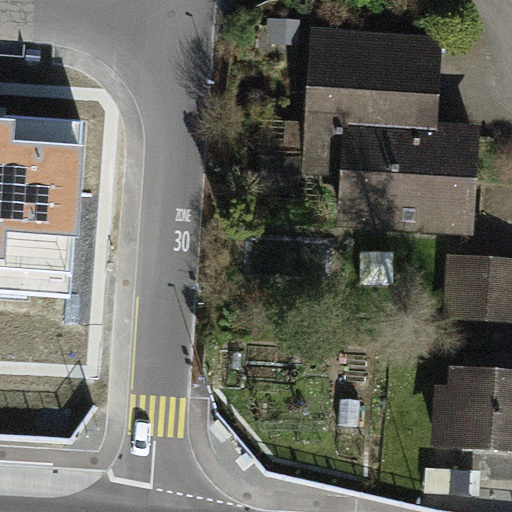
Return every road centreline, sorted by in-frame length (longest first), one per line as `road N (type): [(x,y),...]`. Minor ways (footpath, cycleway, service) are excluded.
road 1 (residential): [(177,18),(150,511)]
road 2 (residential): [(177,18),(0,5)]
